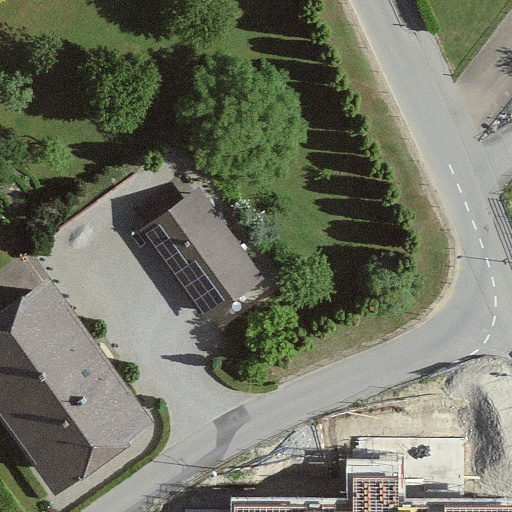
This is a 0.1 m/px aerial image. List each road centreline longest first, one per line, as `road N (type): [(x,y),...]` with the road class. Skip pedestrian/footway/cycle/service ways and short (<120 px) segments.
road 1 (residential): [(511,303),(218,433),(113,511)]
road 2 (residential): [(366,0),(462,178),(511,303)]
